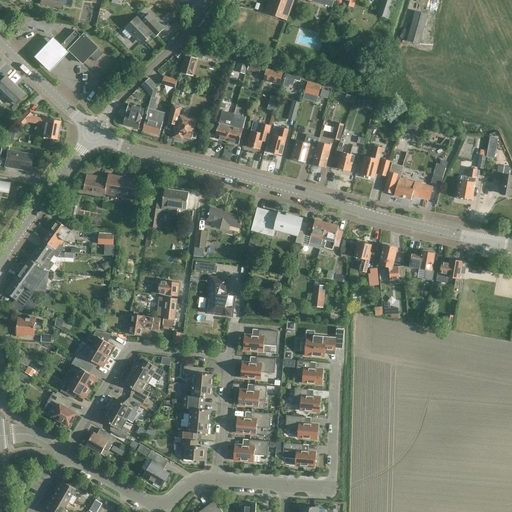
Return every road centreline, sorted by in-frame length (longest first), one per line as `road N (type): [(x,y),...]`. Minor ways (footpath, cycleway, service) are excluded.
road 1 (tertiary): [(511,244),(370,214),(93,132)]
road 2 (residential): [(216,480),(227,369),(212,354),(129,347),(64,453)]
road 3 (unclassified): [(93,132),(208,3)]
road 4 (tertiary): [(0,263),(93,132)]
road 5 (tertiary): [(93,132),(0,42)]
